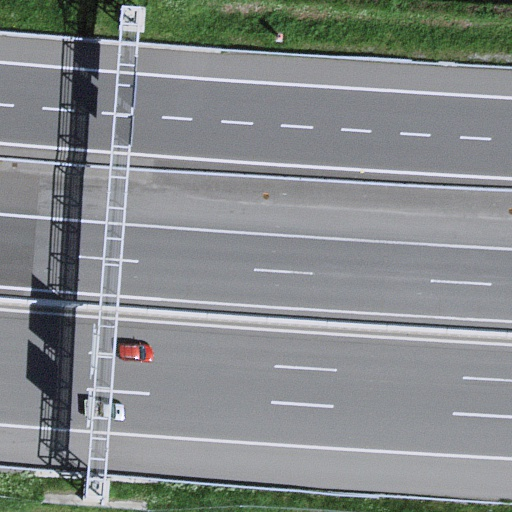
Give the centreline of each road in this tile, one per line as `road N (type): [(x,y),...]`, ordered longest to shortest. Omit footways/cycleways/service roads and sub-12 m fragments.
road 1 (motorway): [(511,136),(0,101)]
road 2 (motorway): [(0,363),(511,397)]
road 3 (motorway): [(511,280),(0,246)]
